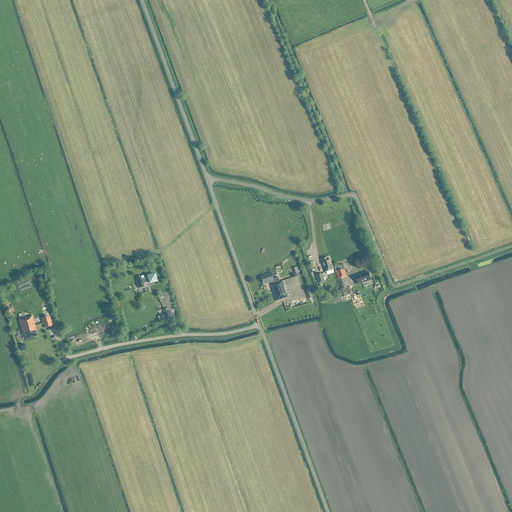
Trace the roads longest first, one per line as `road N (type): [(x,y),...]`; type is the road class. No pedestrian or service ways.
road 1 (unclassified): [(386,269),(356,197),(300,200),(208,182)]
road 2 (unclassified): [(259,325),(61,361)]
road 3 (unclassified): [(327,511),(259,325)]
road 4 (unclassified): [(208,182),(141,0)]
road 5 (unclassified): [(259,325),(208,182)]
